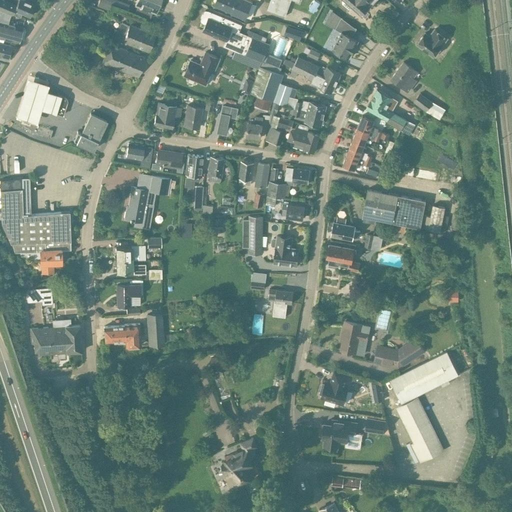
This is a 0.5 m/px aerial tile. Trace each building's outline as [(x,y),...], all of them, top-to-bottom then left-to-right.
[(2,0),(0,0),(0,8),(12,14),(13,14),(20,17),(22,13),(30,16),(35,4),(24,0),(18,0),(16,5),(2,0)] [(101,0),(99,0),(97,5),(109,9),(111,4),(101,0)] [(101,0),(111,4),(112,4),(113,4),(127,10),(129,5),(117,0),(101,0)] [(160,1),(156,0),(136,0),(135,5),(138,6),(136,12),(150,18),(154,9),(156,10),(160,1)] [(215,0),(214,4),(224,8),(234,12),(233,13),(243,17),(245,18),(246,17),(252,2),(247,0),(215,0)] [(270,0),(267,9),(285,16),(291,0),(294,0),(299,1),(299,0),(270,0)] [(342,0),(342,3),(349,9),(353,8),(355,5),(361,11),(367,4),(370,0),(342,0)] [(205,11),(201,20),(204,22),(206,23),(203,31),(219,37),(226,40),(224,46),(235,51),(239,52),(261,62),(262,62),(263,60),(279,67),(282,59),(266,52),(270,44),(261,40),(263,36),(250,30),(248,35),(239,31),(242,24),(223,17),(209,11),(205,11)] [(342,17),(336,28),(341,31),(351,36),(356,28),(342,17)] [(0,37),(4,38),(19,42),(23,27),(0,20),(0,37)] [(117,38),(123,40),(125,41),(131,43),(148,50),(154,33),(147,31),(151,23),(143,20),(139,28),(130,24),(127,30),(121,28),(117,38)] [(287,25),(284,33),(299,39),(303,31),(287,25)] [(425,33),(417,44),(434,56),(447,38),(435,29),(429,36),(425,33)] [(341,31),(332,49),(349,58),(358,40),(351,36),(341,31)] [(0,55),(8,58),(12,46),(0,42),(0,55)] [(109,45),(106,54),(103,62),(137,76),(145,57),(114,45),(111,46),(109,45)] [(308,55),(317,60),(321,52),(311,48),(308,55)] [(235,51),(232,57),(259,68),(261,62),(239,52),(235,51)] [(220,57),(206,52),(201,64),(191,60),(184,75),(206,84),(214,65),(216,66),(220,57)] [(293,68),(292,69),(314,79),(312,83),(318,85),(331,92),(336,83),(317,73),(320,67),(298,56),(295,63),(293,68)] [(286,59),(283,63),(287,64),(293,68),(295,63),(289,60),(286,59)] [(258,70),(250,93),(260,96),(272,100),(273,101),(274,101),(281,82),(284,74),(280,73),(282,68),(262,62),(261,62),(259,68),(258,70)] [(417,72),(403,62),(391,79),(408,91),(415,82),(412,79),(417,72)] [(320,67),(317,73),(336,83),(341,73),(327,66),(326,69),(320,67)] [(253,79),(245,77),(241,90),(249,93),(253,79)] [(49,86),(27,80),(16,118),(36,125),(41,111),(55,115),(61,97),(47,92),(49,86)] [(274,101),(279,103),(286,106),(290,96),(293,87),(281,82),(274,101)] [(366,108),(381,117),(387,120),(386,121),(409,135),(415,124),(407,119),(391,110),(391,109),(389,108),(395,99),(377,89),(366,108)] [(433,102),(420,92),(413,102),(426,111),(439,119),(445,109),(433,102)] [(53,108),(52,110),(53,111),(53,112),(63,115),(67,102),(67,101),(67,100),(67,99),(66,98),(65,97),(64,96),(59,95),(58,95),(57,96),(56,97),(56,98),(55,102),(53,108)] [(260,96),(257,105),(269,109),(272,100),(260,96)] [(297,98),(290,96),(286,106),(291,107),(295,108),(307,111),(324,115),(326,105),(309,101),(308,106),(303,105),(303,102),(296,101),(297,98)] [(214,101),(207,99),(204,109),(212,111),(214,101)] [(154,124),(160,125),(172,127),(177,106),(158,102),(154,124)] [(222,104),(217,131),(226,133),(229,115),(235,117),(237,108),(222,104)] [(198,127),(201,107),(187,105),(184,125),(198,127)] [(291,107),(289,114),(293,115),(300,116),(300,114),(306,115),(305,121),(321,125),(324,115),(307,111),(295,108),(291,107)] [(93,149),(107,120),(91,113),(81,132),(78,131),(74,140),(93,149)] [(293,120),(286,118),(280,116),(274,114),(266,140),(281,144),(285,129),(290,131),(293,120)] [(362,115),(357,128),(376,135),(378,130),(378,128),(371,126),(374,120),(362,115)] [(249,122),(247,136),(260,137),(262,124),(262,120),(263,117),(262,117),(256,116),(255,123),(249,122)] [(296,127),(290,145),(313,151),(319,134),(296,127)] [(357,128),(352,140),(364,145),(367,138),(374,141),(374,140),(379,142),(381,137),(376,135),(357,128)] [(378,130),(376,135),(381,137),(388,140),(390,136),(390,135),(378,130)] [(352,140),(347,153),(371,162),(371,161),(373,157),(372,156),(368,155),(368,153),(362,151),(364,145),(352,140)] [(389,140),(389,141),(385,151),(390,153),(394,143),(394,142),(389,140)] [(126,157),(141,159),(140,166),(149,168),(151,157),(150,157),(152,148),(143,147),(144,145),(128,143),(126,157)] [(155,163),(160,164),(180,167),(182,153),(163,150),(163,151),(157,151),(155,163)] [(347,153),(342,165),(354,170),(357,163),(363,166),(363,164),(369,166),(371,167),(373,162),(371,161),(371,162),(347,153)] [(185,174),(186,174),(185,185),(193,185),(194,175),(201,176),(203,156),(188,154),(185,174)] [(220,182),(223,158),(210,156),(208,173),(208,180),(220,182)] [(239,178),(244,178),(243,184),(251,185),(254,162),(242,161),(239,178)] [(266,187),(270,164),(259,162),(255,185),(266,187)] [(287,167),(285,179),(287,180),(293,181),(308,183),(310,170),(293,168),(287,167)] [(378,172),(368,168),(366,173),(376,176),(378,172)] [(152,175),(149,190),(167,193),(170,178),(152,175)] [(31,213),(29,178),(29,176),(0,178),(0,186),(1,217),(2,223),(10,242),(12,242),(15,251),(20,251),(20,259),(41,258),(41,264),(42,264),(42,273),(54,272),(54,263),(61,263),(61,250),(71,249),(70,243),(69,241),(71,241),(69,211),(59,212),(59,211),(31,213)] [(269,180),(267,195),(285,198),(285,195),(287,183),(277,182),(269,180)] [(202,207),(203,185),(196,184),(194,206),(202,207)] [(126,211),(125,218),(138,221),(137,225),(143,226),(149,227),(153,205),(144,203),(147,189),(132,187),(128,211),(126,211)] [(368,190),(363,217),(377,219),(393,222),(420,227),(440,231),(445,207),(433,204),(430,216),(423,214),(425,200),(398,195),(368,190)] [(256,192),(253,205),(262,207),(263,206),(264,206),(265,200),(265,198),(264,198),(265,194),(256,192)] [(267,196),(266,205),(275,206),(276,201),(276,198),(267,196)] [(283,202),(282,209),(287,209),(286,216),(303,218),(305,205),(289,203),(283,202)] [(212,215),(213,204),(203,203),(202,214),(212,215)] [(243,236),(250,236),(250,253),(261,254),(262,215),(250,215),(250,225),(244,225),(243,236)] [(212,234),(212,217),(204,217),(204,233),(212,234)] [(179,232),(191,232),(191,222),(179,222),(179,232)] [(352,239),(353,237),(358,238),(360,231),(354,230),(355,226),(346,225),(346,224),(334,222),(331,235),(352,239)] [(374,235),(367,234),(364,247),(371,248),(374,235)] [(273,237),(272,239),(271,244),(272,246),(276,247),(274,263),(296,266),(298,250),(290,248),(291,238),(277,236),(277,238),(273,237)] [(147,239),(148,248),(161,248),(161,238),(147,239)] [(327,257),(329,258),(328,264),(339,266),(339,264),(348,266),(348,270),(358,272),(360,263),(352,261),(353,253),(356,253),(357,250),(330,244),(327,257)] [(115,254),(115,260),(132,260),(132,255),(145,254),(145,245),(140,245),(132,246),(132,247),(116,248),(116,254),(115,254)] [(132,260),(115,260),(115,266),(116,267),(117,273),(132,272),(132,274),(141,273),(145,273),(145,264),(132,264),(132,260)] [(162,268),(148,269),(148,278),(162,278),(162,268)] [(265,281),(266,273),(252,272),(251,279),(252,279),(265,281)] [(264,289),(264,288),(265,281),(252,279),(251,279),(251,288),(264,289)] [(362,295),(372,291),(369,283),(359,288),(362,295)] [(140,284),(134,284),(117,285),(118,306),(131,305),(130,294),(141,294),(140,284)] [(26,289),(27,301),(41,300),(42,304),(52,303),(51,287),(26,289)] [(270,288),(270,289),(268,299),(275,300),(275,301),(276,301),(274,315),(285,317),(287,303),(292,303),(293,292),(270,288)] [(126,308),(127,315),(140,314),(140,307),(126,308)] [(147,314),(148,332),(149,344),(163,343),(161,313),(147,314)] [(31,342),(33,342),(34,352),(39,351),(39,354),(81,351),(79,325),(71,325),(70,318),(52,319),(53,327),(30,328),(31,342)] [(343,336),(340,349),(356,352),(363,353),(366,341),(367,336),(368,336),(368,335),(367,335),(368,332),(369,326),(362,325),(362,324),(345,321),(341,336),(343,336)] [(125,345),(140,345),(139,323),(124,324),(124,325),(104,326),(105,341),(125,340),(125,345)] [(398,349),(377,344),(373,363),(399,369),(426,351),(416,337),(398,349)] [(390,379),(402,402),(458,374),(447,351),(390,379)] [(335,368),(332,379),(332,380),(327,379),(322,396),(345,402),(350,385),(347,384),(350,372),(335,368)] [(379,382),(371,383),(373,394),(381,393),(379,382)] [(220,409),(212,386),(204,389),(213,412),(220,409)] [(396,407),(414,443),(411,444),(420,461),(444,449),(435,432),(418,396),(396,407)] [(398,415),(386,418),(390,436),(391,436),(403,432),(398,415)] [(367,417),(365,430),(383,432),(385,421),(385,419),(367,417)] [(355,434),(356,423),(332,420),(332,424),(324,423),(323,425),(321,425),(319,436),(322,436),(321,439),(325,439),(324,446),(337,448),(338,441),(346,442),(347,433),(355,434)] [(225,464),(222,466),(230,487),(254,477),(250,468),(254,466),(250,458),(254,456),(253,454),(254,453),(251,446),(256,444),(253,437),(241,443),(240,443),(243,449),(225,457),(226,460),(224,461),(225,464)] [(332,477),(330,486),(341,487),(343,478),(332,477)] [(320,511),(338,511),(334,502),(319,510),(320,511)]
